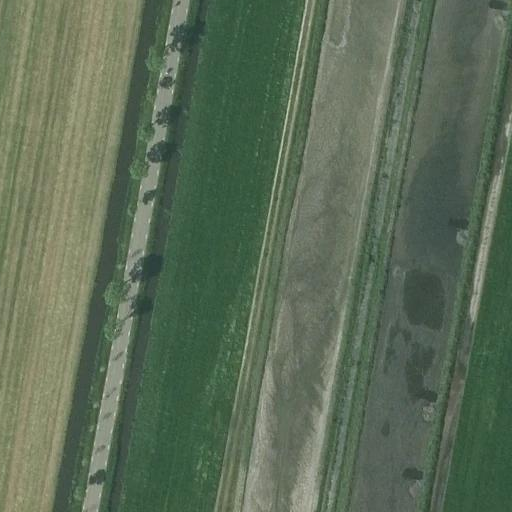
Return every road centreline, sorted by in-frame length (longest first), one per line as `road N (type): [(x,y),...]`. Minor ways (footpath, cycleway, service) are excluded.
road 1 (track): [(215,511),(312,0)]
road 2 (unclassified): [(178,0),(89,511)]
road 3 (track): [(433,511),(511,97)]
